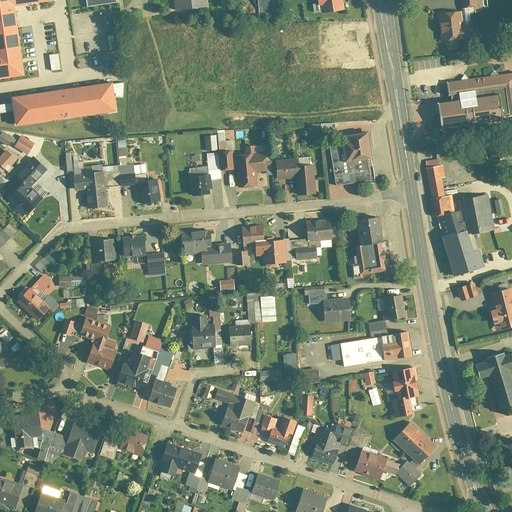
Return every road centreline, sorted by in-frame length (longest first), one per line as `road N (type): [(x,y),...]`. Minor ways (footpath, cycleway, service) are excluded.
road 1 (residential): [(412,196),(64,230),(0,294)]
road 2 (secondary): [(481,503),(456,432),(412,196)]
road 3 (residential): [(404,503),(177,429)]
road 4 (secondary): [(412,196),(379,0)]
